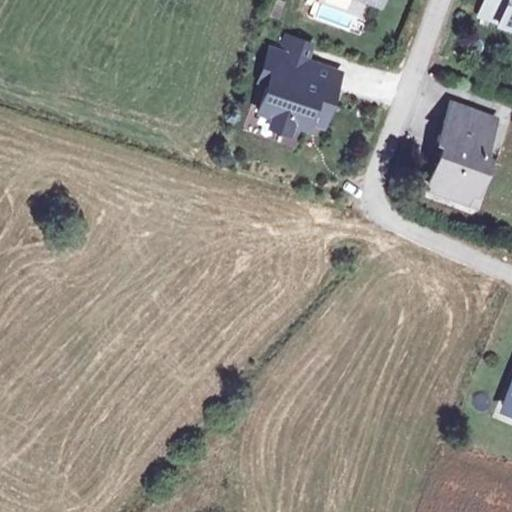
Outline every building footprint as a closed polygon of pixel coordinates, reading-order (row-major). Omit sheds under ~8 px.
[(511,0),(485,0),(482,9),(504,15),(500,26),(511,29),(511,0)] [(285,39),(280,55),(306,63),(311,47),(285,39)] [(280,55),(272,52),(266,71),(274,74),(262,114),(276,118),(294,124),(308,128),(311,121),(325,126),(336,92),(312,84),(317,66),(306,63),(280,55)] [(342,74),(317,66),(312,84),(336,92),(342,74)] [(496,118),(453,102),(422,188),(480,210),(499,161),(482,155),(496,118)] [(294,124),(276,118),(273,128),(291,133),(294,124)] [(511,378),(503,402),(511,405),(511,378)]
